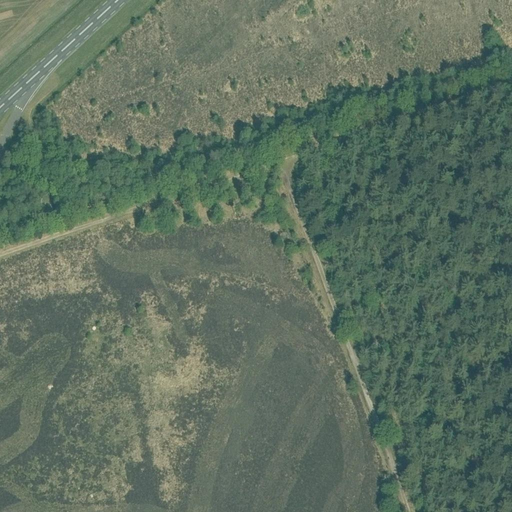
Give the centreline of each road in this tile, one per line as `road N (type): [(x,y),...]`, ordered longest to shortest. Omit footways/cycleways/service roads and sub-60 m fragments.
road 1 (track): [(283,162),(409,511)]
road 2 (track): [(0,255),(283,162)]
road 3 (track): [(511,84),(283,162)]
road 4 (primary): [(0,108),(119,0)]
